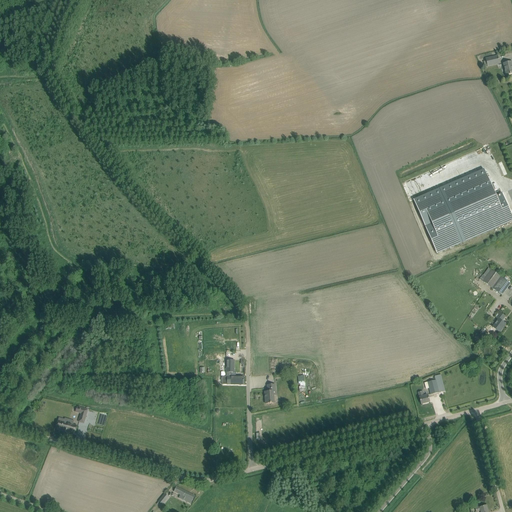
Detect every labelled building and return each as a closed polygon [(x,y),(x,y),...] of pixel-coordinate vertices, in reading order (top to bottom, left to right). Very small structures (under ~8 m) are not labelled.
[(487,67),(499,64),(497,56),(485,59),(486,61),(487,67)] [(511,61),(507,63),(503,64),(506,75),(510,74),(511,73),(511,61)] [(484,169),(413,200),(433,246),(459,235),(462,243),(511,221),(511,216),(502,193),(496,196),(484,169)] [(502,296),(511,284),(491,270),(483,281),(492,288),(502,296)] [(474,304),(480,296),(469,288),(463,295),(474,304)] [(277,334),(277,298),(265,298),(265,334),(277,334)] [(481,319),(486,311),(476,305),(471,313),(481,319)] [(493,333),(495,329),(499,332),(502,329),(501,328),(504,324),(501,321),(505,317),(500,313),(496,318),(499,320),(493,327),(491,326),(489,329),(493,333)] [(251,334),(251,346),(258,346),(258,344),(261,344),(262,334),(251,334)] [(266,351),(266,367),(291,367),(291,351),(266,351)] [(228,376),(223,376),(223,385),(244,385),(244,377),(233,376),(233,372),(236,372),(236,361),(228,361),(228,372),(228,376)] [(439,393),(439,392),(436,380),(427,382),(424,383),(426,389),(429,388),(429,390),(431,395),(439,393)] [(276,395),(275,385),(267,385),(268,392),(265,392),(266,404),(275,403),(274,395),(276,395)] [(429,402),(428,397),(428,395),(424,396),(422,391),(418,393),(419,398),(421,404),(429,402)] [(77,407),(81,408),(81,410),(80,409),(80,411),(80,413),(81,414),(80,416),(86,418),(88,409),(77,407)] [(59,418),(56,428),(75,433),(77,426),(64,422),(64,419),(59,418)] [(192,501),(193,500),(195,496),(177,487),(174,491),(174,492),(181,495),(185,497),(184,501),(191,504),(192,501)] [(160,507),(169,497),(165,494),(157,504),(160,507)]
